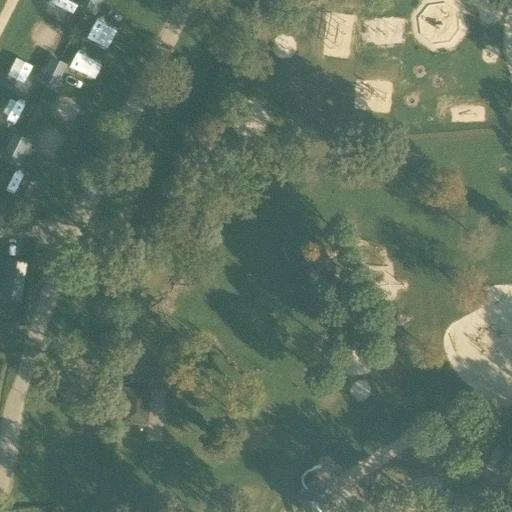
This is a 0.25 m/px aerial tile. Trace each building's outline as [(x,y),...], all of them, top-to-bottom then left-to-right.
[(75,0),(74,3),(92,11),(96,0),(75,0)] [(95,42),(102,23),(86,16),(78,35),(95,42)] [(95,81),(103,61),(74,48),(65,69),(95,81)] [(36,81),(54,89),(65,64),(46,56),(36,81)] [(5,89),(21,92),(25,73),(9,70),(5,89)] [(0,123),(7,127),(18,107),(0,96),(0,123)] [(0,150),(0,157),(15,164),(26,140),(9,132),(0,150)] [(0,260),(0,263),(0,298),(23,299),(25,261),(0,260)] [(115,424),(145,426),(148,389),(118,386),(115,424)]
